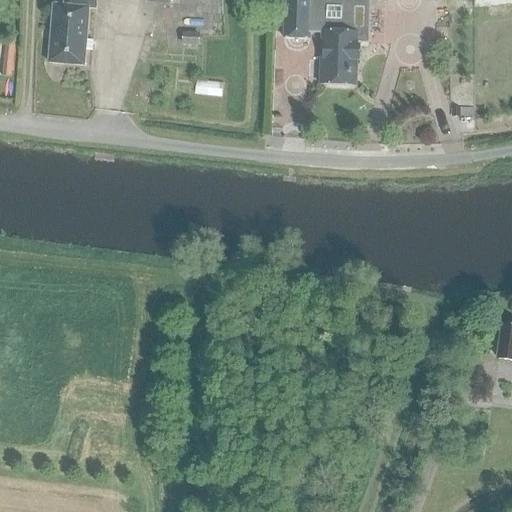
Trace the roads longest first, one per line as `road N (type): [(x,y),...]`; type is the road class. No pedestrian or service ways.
road 1 (residential): [(0,125),(312,160),(473,157)]
road 2 (unclassified): [(415,511),(462,387)]
road 3 (track): [(22,128),(29,0)]
